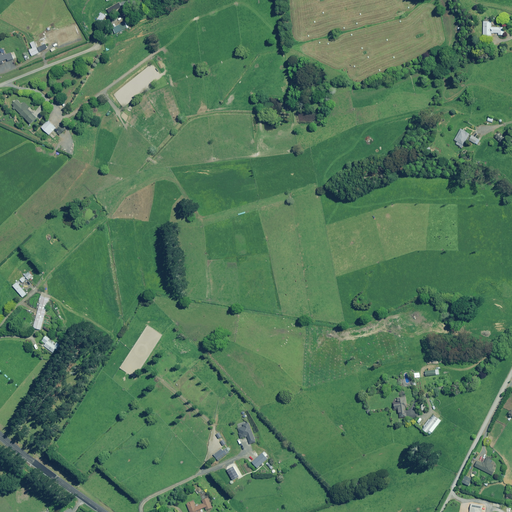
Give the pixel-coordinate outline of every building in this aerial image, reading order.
[(107,16),(102,13),(97,21),(101,24),(107,16)] [(484,21),(484,22),(483,36),(491,36),(492,33),(494,34),(494,33),(498,33),(498,35),(504,35),(504,28),(491,27),(491,22),(484,21)] [(76,40),(71,26),(65,28),(70,44),(77,42),(76,40)] [(70,44),(65,28),(60,30),(65,46),(70,44)] [(65,46),(60,30),(54,32),(55,37),(56,37),(59,48),(65,46)] [(55,37),(54,32),(45,35),(48,44),(55,41),(54,37),(55,37)] [(39,53),(35,41),(31,43),(33,49),(30,50),(32,56),(39,53)] [(12,52),(4,55),(3,53),(1,54),(0,51),(0,64),(4,63),(4,61),(8,59),(9,61),(14,59),(12,52)] [(23,105),(17,100),(13,105),(15,106),(14,107),(32,124),(37,118),(33,114),(34,114),(29,109),(30,107),(25,102),(23,105)] [(56,128),(49,121),(42,128),(49,135),(56,128)] [(66,130),(61,125),(58,129),(59,130),(58,132),(61,135),(66,130)] [(470,134),(461,129),(454,140),(458,142),(456,144),(462,147),(470,134)] [(480,140),(472,135),(469,140),(477,145),(480,140)] [(503,141),(497,135),(494,137),(501,144),(503,141)] [(27,294),(17,283),(14,286),(23,298),(27,294)] [(50,298),(41,296),(39,303),(40,303),(33,328),(41,330),(50,298)] [(50,339),(46,336),(43,341),(46,344),(45,346),(54,353),(56,349),(59,351),(62,346),(58,343),(55,346),(52,343),(49,341),(50,339)] [(399,413),(399,418),(407,418),(407,414),(405,414),(405,409),(406,409),(406,397),(398,397),(398,402),(393,403),(394,410),(398,410),(399,413)] [(429,430),(438,419),(435,416),(431,421),(429,419),(422,429),(427,433),(429,430)] [(438,419),(429,430),(432,433),(441,421),(438,419)] [(255,442),(248,423),(243,425),(244,427),(238,429),(241,438),(247,436),(250,444),(255,442)] [(223,451),(221,449),(214,455),(218,461),(227,454),(224,450),(223,451)] [(257,468),(267,459),(262,453),(252,462),(257,468)] [(491,460),(487,458),(484,464),(477,461),(475,466),(492,475),(495,470),(493,469),(494,465),(491,464),(492,462),(490,461),(491,460)] [(472,479),(465,476),(462,483),(469,486),(472,479)] [(212,508),(208,498),(202,500),(204,503),(196,506),(194,500),(187,503),(190,511),(202,511),(203,511),(202,509),(205,508),(206,510),(212,508)]
